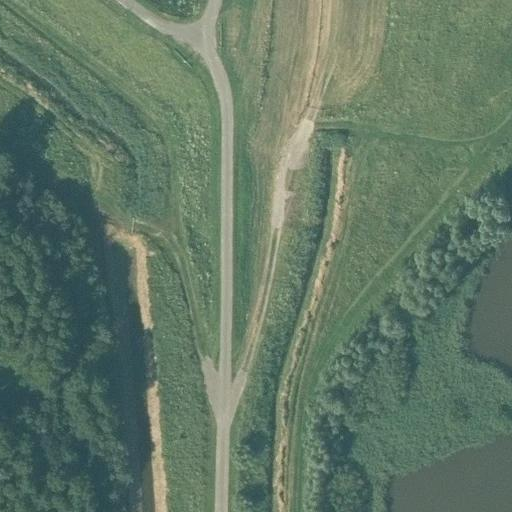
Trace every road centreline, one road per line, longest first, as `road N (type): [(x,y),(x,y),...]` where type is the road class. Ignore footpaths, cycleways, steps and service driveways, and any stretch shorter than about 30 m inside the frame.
road 1 (track): [(223,402),(246,364),(259,316),(285,144),(294,130),(314,124),(466,153),(511,134)]
road 2 (track): [(219,511),(226,112),(217,67),(201,43)]
road 3 (track): [(223,402),(170,250),(68,191),(0,139)]
